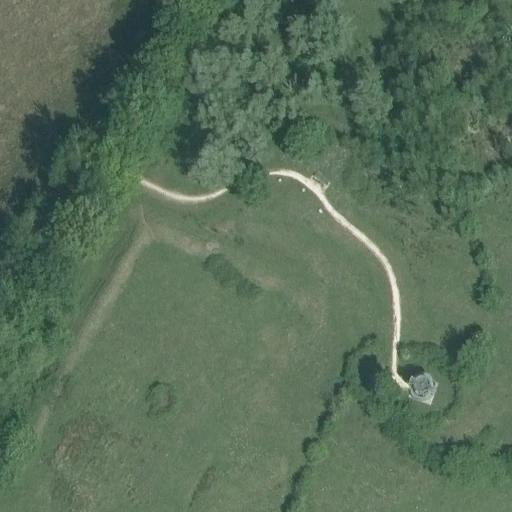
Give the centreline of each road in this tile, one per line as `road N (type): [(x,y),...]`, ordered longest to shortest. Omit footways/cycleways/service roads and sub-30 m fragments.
road 1 (track): [(0,330),(98,159)]
road 2 (unclassified): [(98,159),(196,0)]
